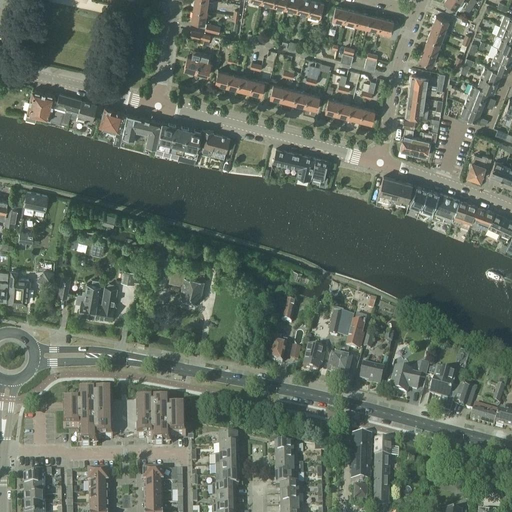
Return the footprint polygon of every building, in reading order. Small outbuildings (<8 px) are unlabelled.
[(194,0),(194,9),(207,10),(208,0),(194,0)] [(274,0),(273,6),(284,9),(286,0),(274,0)] [(286,0),(284,9),(296,12),(299,0),(286,0)] [(299,0),(296,12),(308,15),(311,0),(310,0),(299,0)] [(311,0),(308,15),(320,18),(323,3),(311,0)] [(461,0),(445,0),(444,1),(448,4),(446,10),(456,14),(457,10),(456,9),(461,0)] [(492,0),(491,5),(496,7),(503,10),(506,4),(498,1),(494,0),(492,0)] [(473,6),(469,3),(465,8),(470,12),(473,6)] [(332,19),(344,22),(347,9),(335,6),(332,19)] [(207,10),(194,9),(192,21),(205,23),(207,10)] [(344,22),(355,25),(359,12),(347,9),(344,22)] [(355,25),(367,28),(370,15),(359,12),(355,25)] [(511,17),(505,14),(501,25),(511,29),(511,17)] [(367,28),(378,31),(381,18),(370,15),(367,28)] [(449,20),(436,16),(432,26),(445,31),(449,20)] [(381,18),(378,31),(390,34),(393,21),(381,18)] [(220,27),(207,24),(205,30),(219,33),(220,27)] [(497,35),(501,37),(511,40),(511,29),(501,25),(497,35)] [(432,26),(428,38),(440,42),(445,31),(432,26)] [(269,27),(266,37),(272,39),(275,28),(269,27)] [(200,38),(204,39),(206,34),(192,30),(191,36),(200,39),(200,38)] [(206,34),(204,39),(203,45),(208,46),(209,40),(210,40),(211,35),(206,34)] [(511,40),(501,37),(498,47),(511,52),(511,40)] [(428,38),(424,49),(436,53),(440,42),(428,38)] [(288,42),(287,48),(295,50),(297,43),(291,42),(290,43),(288,42)] [(302,47),(301,52),(311,55),(313,49),(302,47)] [(511,52),(498,47),(494,57),(511,63),(511,52)] [(184,68),(196,71),(201,51),(193,49),(191,56),(188,55),(184,68)] [(432,65),(436,53),(424,49),(419,60),(432,65)] [(201,51),(196,71),(208,74),(211,61),(209,61),(211,53),(201,51)] [(348,54),(343,53),(341,62),(351,65),(353,56),(348,54)] [(511,63),(494,57),(490,66),(490,67),(502,71),(501,72),(506,74),(509,68),(511,69),(511,66),(511,63)] [(485,64),(481,75),(500,83),(502,78),(499,77),(501,72),(502,71),(490,67),(490,66),(485,64)] [(215,82),(227,85),(230,72),(218,69),(215,82)] [(227,85),(238,88),(242,75),(230,72),(227,85)] [(238,88),(250,91),(253,78),(242,75),(238,88)] [(338,91),(343,92),(344,86),(345,84),(347,76),(342,75),(339,85),(338,91)] [(412,75),(411,86),(426,88),(425,88),(437,90),(437,86),(426,84),(427,77),(412,75)] [(481,75),(477,85),(489,90),(493,92),(496,86),(498,87),(500,83),(481,75)] [(253,78),(250,91),(261,94),(265,81),(253,78)] [(370,81),(368,91),(373,93),(376,82),(370,81)] [(473,83),(468,93),(494,104),(496,99),(487,95),(489,90),(477,85),(473,83)] [(270,97),(282,100),(285,87),(273,84),(270,97)] [(411,86),(409,96),(424,98),(425,93),(436,95),(437,90),(425,88),(426,88),(411,86)] [(282,100),(293,103),(296,90),(285,87),(282,100)] [(37,114),(50,117),(54,98),(55,99),(56,95),(32,90),(27,112),(28,112),(27,118),(36,120),(37,114)] [(293,103),(304,106),(308,93),(296,90),(293,103)] [(54,98),(50,117),(49,119),(69,124),(71,117),(73,108),(80,110),(83,99),(82,99),(61,93),(59,95),(58,101),(55,100),(55,99),(54,98)] [(308,93),(304,106),(316,109),(320,96),(308,93)] [(494,104),(468,93),(464,103),(481,110),(483,104),(492,108),(494,104)] [(409,96),(408,106),(428,109),(429,103),(424,102),(424,98),(409,96)] [(325,111),(337,114),(340,101),(329,98),(325,111)] [(503,115),(511,118),(511,99),(509,98),(503,115)] [(98,104),(83,99),(80,110),(73,108),(71,117),(78,119),(78,117),(85,119),(85,120),(93,122),(98,104)] [(337,114),(349,117),(352,104),(340,101),(337,114)] [(460,114),(467,117),(486,124),(488,119),(479,116),(481,110),(464,103),(460,114)] [(349,117),(360,120),(363,107),(352,104),(349,117)] [(121,146),(122,140),(127,113),(127,112),(125,111),(125,112),(114,109),(114,108),(105,106),(100,126),(117,131),(113,144),(121,146)] [(428,109),(408,106),(406,116),(421,118),(421,117),(427,118),(428,109)] [(363,107),(360,120),(372,123),(375,110),(363,107)] [(146,145),(157,147),(163,122),(127,113),(122,140),(134,142),(137,129),(149,132),(146,145)] [(465,122),(467,117),(460,114),(458,119),(465,122)] [(400,150),(408,152),(412,137),(414,129),(415,122),(415,121),(404,119),(403,126),(405,126),(403,138),(402,137),(401,141),(402,141),(400,150)] [(433,128),(432,132),(437,133),(438,129),(439,124),(440,120),(432,119),(431,124),(434,124),(433,128)] [(163,122),(157,147),(197,157),(199,149),(200,142),(199,142),(202,131),(163,122)] [(202,128),(202,131),(199,142),(200,142),(199,149),(212,152),(213,150),(215,151),(215,149),(225,151),(229,137),(214,134),(214,131),(202,128)] [(507,133),(498,129),(495,135),(505,139),(507,133)] [(414,153),(418,154),(423,132),(421,131),(419,138),(412,137),(408,152),(411,152),(410,153),(414,154),(414,153)] [(423,132),(418,154),(427,156),(429,147),(430,147),(430,144),(430,141),(435,142),(437,133),(432,132),(429,131),(429,133),(423,132)] [(310,179),(311,179),(311,178),(316,158),(276,149),(273,163),(299,168),(297,177),(310,180),(310,179)] [(474,155),(467,175),(480,180),(485,166),(488,167),(491,158),(482,155),(482,157),(474,155)] [(331,162),(316,158),(311,178),(320,180),(319,185),(325,187),(327,178),(324,177),(327,166),(329,167),(331,162)] [(494,183),(498,185),(506,165),(495,161),(489,178),(495,180),(494,183)] [(504,184),(510,186),(511,180),(511,167),(506,165),(498,185),(503,187),(504,184)] [(395,203),(401,181),(383,177),(375,205),(380,206),(381,201),(389,203),(389,201),(395,203)] [(413,185),(401,181),(395,203),(406,206),(410,194),(412,195),(411,200),(416,186),(412,186),(413,185)] [(416,185),(409,204),(409,205),(410,205),(420,208),(420,209),(428,189),(427,189),(417,186),(416,185)] [(431,212),(432,212),(439,193),(428,189),(420,209),(421,209),(421,208),(431,212)] [(28,191),(25,206),(45,211),(48,195),(28,191)] [(444,218),(452,221),(459,200),(440,193),(432,214),(431,217),(443,222),(444,218)] [(0,219),(4,221),(8,201),(0,199),(0,219)] [(452,221),(461,224),(468,203),(459,200),(452,221)] [(8,201),(4,221),(4,224),(14,226),(16,217),(22,218),(25,206),(8,203),(9,201),(8,201)] [(461,224),(469,228),(477,206),(468,203),(461,224)] [(470,226),(479,229),(481,223),(486,209),(477,206),(469,228),(470,226)] [(481,225),(487,228),(494,212),(486,209),(481,223),(479,229),(481,225)] [(102,217),(101,220),(114,224),(116,217),(97,212),(96,215),(102,217)] [(494,212),(487,228),(500,234),(498,238),(507,243),(510,235),(511,236),(511,220),(505,217),(494,212)] [(20,232),(19,241),(32,242),(33,241),(34,233),(20,232)] [(74,234),(71,246),(77,247),(79,241),(87,244),(89,238),(74,234)] [(105,247),(103,243),(93,241),(90,252),(92,255),(100,257),(103,254),(105,247)] [(499,250),(505,252),(508,245),(502,243),(499,250)] [(156,277),(162,279),(165,266),(153,263),(151,275),(157,276),(156,277)] [(183,284),(180,296),(200,300),(204,280),(203,280),(205,270),(188,266),(187,270),(172,267),(169,281),(183,284)] [(122,282),(134,284),(135,282),(140,283),(143,273),(141,273),(125,269),(122,282)] [(294,270),(291,278),(308,283),(310,277),(301,275),(302,272),(294,270)] [(0,275),(0,278),(9,279),(9,272),(0,271),(0,275)] [(10,284),(9,302),(27,304),(27,301),(30,301),(32,300),(33,290),(31,288),(28,288),(29,279),(19,278),(18,278),(18,271),(11,271),(11,280),(10,284)] [(42,287),(49,282),(53,282),(54,272),(44,271),(43,275),(37,280),(42,287)] [(95,317),(95,316),(99,297),(102,281),(93,279),(92,284),(87,283),(86,291),(83,291),(83,295),(77,294),(76,303),(80,303),(78,314),(95,317)] [(69,283),(61,282),(58,297),(67,298),(69,283)] [(95,316),(112,319),(113,311),(115,311),(116,306),(114,305),(118,288),(115,287),(115,286),(114,284),(110,283),(108,284),(107,286),(105,285),(102,298),(99,297),(95,316)] [(376,299),(371,298),(368,307),(372,309),(376,299)] [(274,299),(270,319),(290,323),(294,303),(274,299)] [(330,333),(337,335),(345,337),(350,315),(342,313),(341,316),(334,314),(330,333)] [(345,347),(356,350),(360,335),(362,335),(366,318),(353,315),(345,347)] [(385,334),(384,342),(391,343),(392,335),(385,334)] [(363,347),(370,349),(373,337),(366,335),(363,347)] [(274,362),(276,361),(282,363),(286,346),(285,346),(286,341),(280,340),(279,344),(272,343),(269,360),(271,360),(272,361),(274,362)] [(303,366),(318,370),(319,364),(321,364),(325,350),(308,346),(303,366)] [(293,347),(290,358),(297,360),(300,348),(293,347)] [(326,373),(339,376),(343,356),(331,353),(326,373)] [(343,356),(339,376),(347,378),(352,358),(343,356)] [(419,379),(425,380),(429,365),(422,363),(418,375),(411,373),(412,372),(395,368),(392,382),(389,382),(387,389),(406,394),(408,388),(416,390),(419,379)] [(373,384),(379,385),(383,369),(363,364),(360,379),(373,382),(373,384)] [(450,394),(455,396),(458,387),(452,386),(456,373),(436,368),(429,395),(449,400),(450,394)] [(492,402),(498,404),(504,387),(497,385),(492,402)] [(458,387),(455,396),(453,404),(465,408),(470,390),(458,386),(458,387)] [(112,439),(112,438),(112,401),(111,391),(79,391),(79,392),(62,392),(63,430),(79,429),(79,447),(81,447),(82,449),(89,449),(89,447),(97,446),(96,439),(112,439)] [(136,400),(136,438),(152,438),(152,446),(154,445),(154,448),(162,447),(162,445),(169,445),(169,438),(185,437),(185,402),(169,402),(169,399),(136,400)] [(494,424),(498,411),(474,404),(470,420),(494,426),(494,424)] [(511,412),(499,409),(498,411),(494,424),(511,428),(511,412)] [(219,435),(219,445),(237,445),(237,434),(219,435)] [(370,482),(370,454),(371,449),(371,435),(353,435),(351,481),(370,482)] [(371,449),(370,454),(374,454),(373,505),(388,506),(390,457),(398,457),(398,448),(390,448),(390,440),(374,440),(374,450),(371,449)] [(274,444),(275,454),(293,454),(292,443),(274,444)] [(219,445),(219,455),(238,455),(237,445),(219,445)] [(275,454),(275,464),(293,464),(293,454),(275,454)] [(215,455),(216,466),(238,466),(238,455),(219,455),(215,455)] [(275,464),(275,475),(293,474),(293,464),(275,464)] [(216,466),(216,476),(238,475),(238,466),(216,466)] [(24,477),(24,487),(44,486),(44,477),(51,476),(51,469),(26,470),(26,477),(24,477)] [(142,471),(143,482),(163,481),(163,470),(142,471)] [(87,472),(88,483),(108,482),(108,471),(87,472)] [(275,475),(275,485),(293,484),(293,474),(275,475)] [(216,476),(216,486),(238,486),(238,475),(216,476)] [(144,482),(144,493),(162,492),(162,482),(163,482),(163,481),(143,482),(144,482)] [(89,483),(89,494),(107,493),(107,483),(108,483),(108,482),(88,483),(89,483)] [(279,491),(279,495),(298,494),(302,494),(302,483),(293,484),(275,485),(275,491),(279,491)] [(24,487),(24,496),(44,496),(44,486),(24,487)] [(212,497),(216,497),(216,496),(235,496),(234,486),(238,486),(216,486),(212,486),(212,497)] [(144,493),(144,503),(162,503),(162,492),(144,493)] [(89,494),(89,504),(107,504),(107,493),(89,494)] [(279,495),(280,505),(298,505),(298,494),(279,495)] [(24,496),(24,506),(44,506),(44,496),(24,496)] [(216,497),(217,507),(235,506),(235,496),(216,496),(216,497)] [(144,503),(144,511),(162,511),(162,503),(144,503)]
